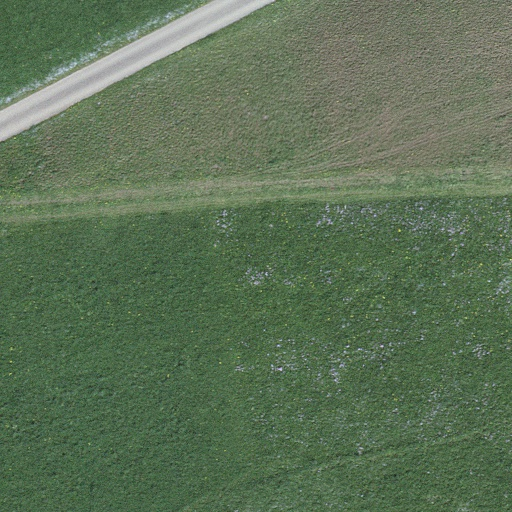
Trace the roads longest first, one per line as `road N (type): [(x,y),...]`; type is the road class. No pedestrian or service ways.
road 1 (track): [(0,211),(408,185),(511,186)]
road 2 (track): [(248,0),(0,123)]
